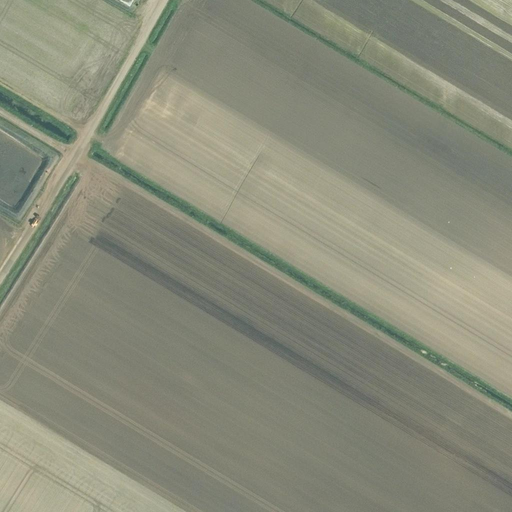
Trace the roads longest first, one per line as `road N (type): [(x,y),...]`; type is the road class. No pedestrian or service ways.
road 1 (track): [(511,416),(0,107)]
road 2 (unclassified): [(0,275),(163,0)]
